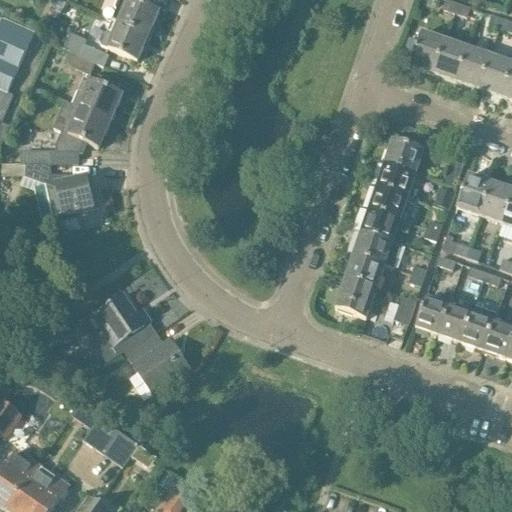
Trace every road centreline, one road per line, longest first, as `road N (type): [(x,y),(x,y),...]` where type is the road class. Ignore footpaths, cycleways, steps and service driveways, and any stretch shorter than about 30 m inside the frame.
road 1 (unclassified): [(283,333),(222,309),(185,280),(146,187),(149,137),(210,0)]
road 2 (residential): [(283,333),(364,95)]
road 3 (unclassified): [(511,412),(283,333)]
road 4 (residential): [(364,95),(511,147)]
